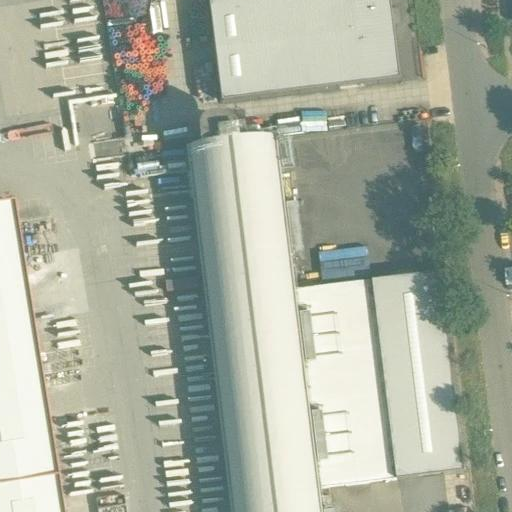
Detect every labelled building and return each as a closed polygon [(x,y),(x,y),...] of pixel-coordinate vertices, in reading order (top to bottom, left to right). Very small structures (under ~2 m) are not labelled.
[(399,81),(389,0),(236,0),(208,4),(220,103),(399,81)] [(146,45),(146,26),(125,26),(124,44),(146,45)] [(76,97),(125,92),(122,65),(73,71),(76,97)] [(281,104),(286,136),(324,130),(319,98),(281,104)] [(359,103),(359,126),(371,126),(370,103),(359,103)] [(249,142),(191,150),(197,193),(235,511),(319,511),(317,490),(468,472),(444,273),(293,291),(282,193),(275,139),(249,142)] [(0,511),(61,511),(56,479),(0,487),(0,511)]
